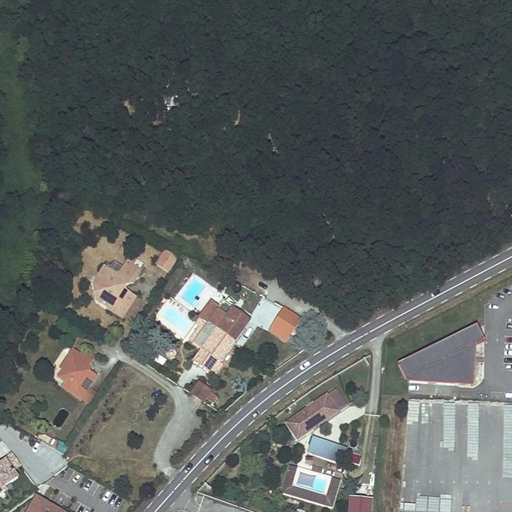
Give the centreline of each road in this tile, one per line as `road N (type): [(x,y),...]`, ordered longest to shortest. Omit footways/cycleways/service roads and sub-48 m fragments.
road 1 (secondary): [(155,511),(270,393),(511,256)]
road 2 (unknown): [(182,481),(164,436),(169,393),(145,371),(122,382),(83,444)]
road 3 (residential): [(0,431),(11,430),(43,470),(110,509)]
